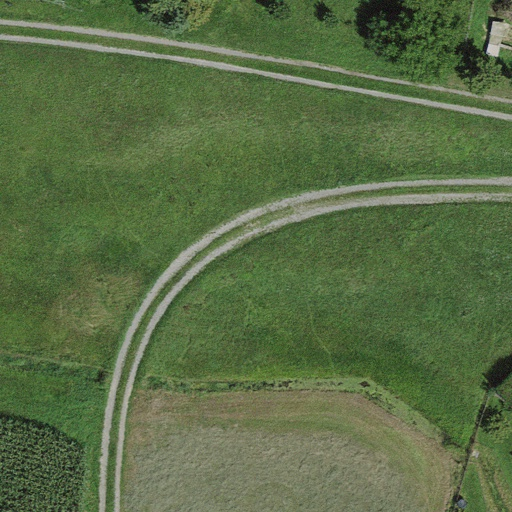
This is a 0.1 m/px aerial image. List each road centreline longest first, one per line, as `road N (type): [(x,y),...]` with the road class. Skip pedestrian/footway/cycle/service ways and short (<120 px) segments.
road 1 (track): [(123,511),(139,349),(250,225),(511,199)]
road 2 (track): [(0,44),(115,32),(511,110)]
